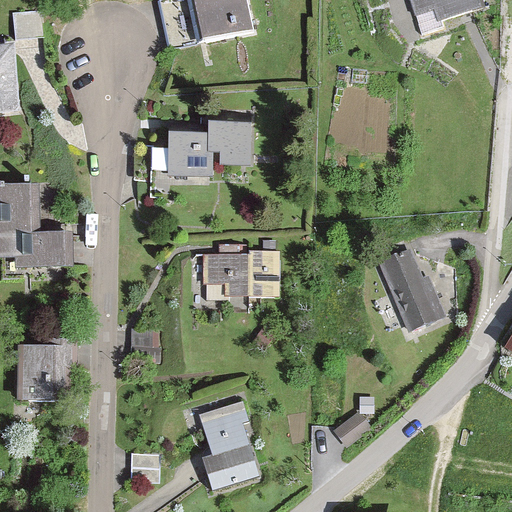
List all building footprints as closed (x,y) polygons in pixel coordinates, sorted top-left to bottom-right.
[(173,52),(255,34),(247,0),(185,0),(162,5),(173,52)] [(480,0),(409,0),(415,17),(433,11),(436,22),(483,8),(480,0)] [(10,51),(0,52),(0,110),(15,110),(10,51)] [(208,135),(170,136),(170,182),(215,182),(215,173),(255,172),(255,126),(208,126),(208,135)] [(39,186),(0,186),(0,259),(13,259),(13,269),(75,267),(74,233),(41,234),(39,186)] [(409,337),(446,321),(428,278),(420,281),(408,253),(379,266),(409,337)] [(248,256),(199,257),(200,286),(220,286),(220,300),(249,300),(248,256)] [(280,256),(248,256),(249,300),(280,299),(280,256)] [(159,329),(130,329),(130,362),(160,361),(159,329)] [(72,349),(17,349),(16,402),(72,402),(72,349)] [(243,403),(200,417),(213,458),(248,447),(241,424),(248,422),(243,403)] [(357,412),(334,431),(348,450),(372,432),(357,412)] [(248,447),(213,458),(201,462),(212,497),(259,482),(248,447)] [(162,452),(131,452),(131,486),(162,486),(162,452)]
